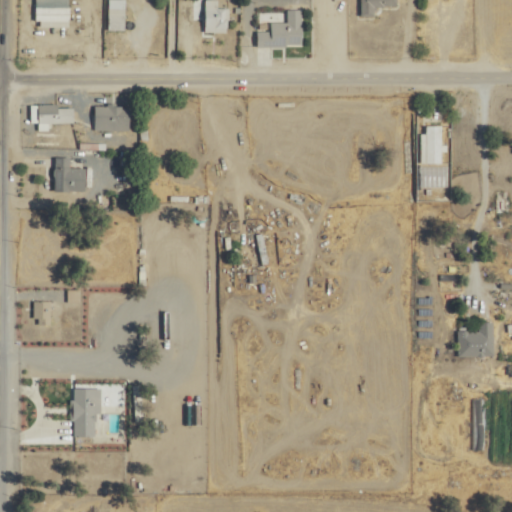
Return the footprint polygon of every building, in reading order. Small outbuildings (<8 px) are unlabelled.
[(34,0),(35,20),(41,20),(41,26),(69,26),(69,0),(34,0)] [(125,0),(108,0),(108,28),(125,29),(125,0)] [(218,0),(206,0),(207,14),(219,13),(218,0)] [(360,0),(361,15),(375,15),(375,6),(398,5),(397,0),(360,0)] [(301,9),(287,8),(287,21),(273,21),(273,41),(301,42),(301,9)] [(48,122),(75,121),(74,103),(30,105),(30,121),(38,121),(38,129),(48,129),(48,122)] [(95,128),(130,129),(130,104),(95,104),(95,128)] [(86,167),(55,166),(55,190),(86,190),(86,167)] [(277,268),(276,241),(263,242),(263,233),(257,233),(257,262),(269,262),(270,269),(277,268)] [(50,322),(51,300),(34,300),(33,321),(50,322)] [(457,356),(494,354),(493,321),(477,321),(478,329),(457,330),(457,356)] [(101,412),(101,386),(74,386),(73,434),(95,435),(95,412),(101,412)]
